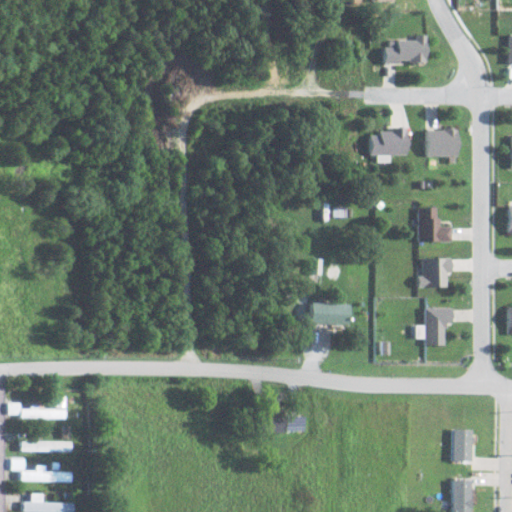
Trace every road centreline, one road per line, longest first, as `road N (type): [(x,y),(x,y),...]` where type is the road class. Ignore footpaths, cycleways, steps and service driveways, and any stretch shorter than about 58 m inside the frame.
road 1 (residential): [(511,386),(236,370),(0,368)]
road 2 (residential): [(490,386),(488,98),(467,46),(435,0)]
